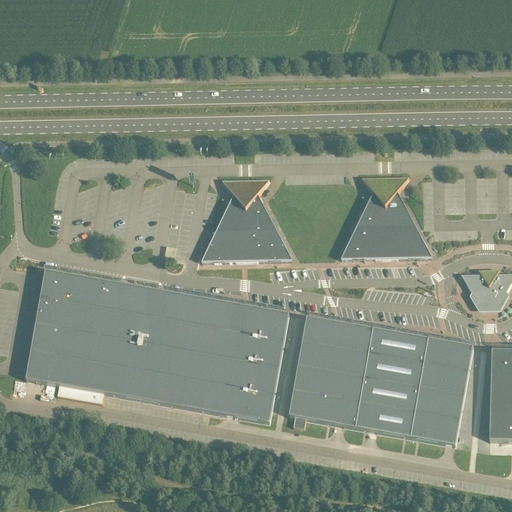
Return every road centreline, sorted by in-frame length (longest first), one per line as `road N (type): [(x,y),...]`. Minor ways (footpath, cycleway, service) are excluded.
road 1 (unclassified): [(511,165),(80,172),(61,259)]
road 2 (unclassified): [(0,403),(511,485)]
road 3 (primary): [(511,92),(0,102)]
road 4 (primary): [(0,128),(511,119)]
road 5 (unclassified): [(61,259),(272,290)]
road 6 (unclassified): [(272,290),(455,318)]
road 7 (unclassified): [(449,270),(427,281),(272,290)]
